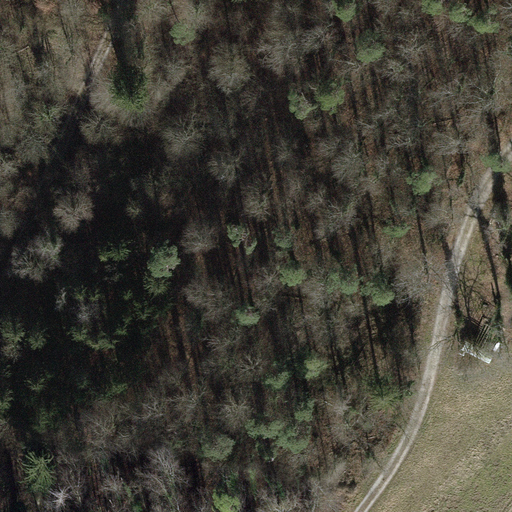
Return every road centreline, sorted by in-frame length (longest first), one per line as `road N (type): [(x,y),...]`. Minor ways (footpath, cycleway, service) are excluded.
road 1 (track): [(362,511),(396,466),(428,383),(481,187),(511,153)]
road 2 (track): [(0,303),(130,0)]
